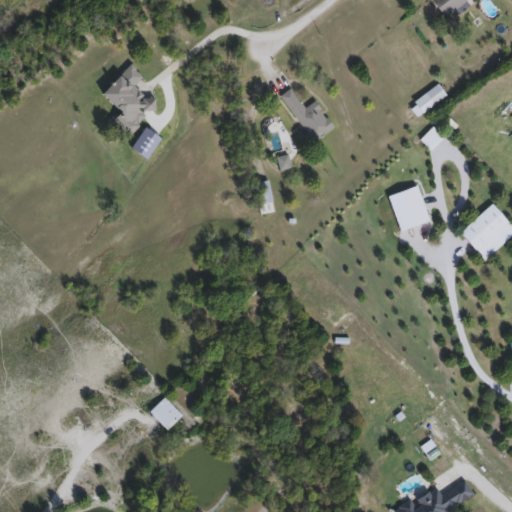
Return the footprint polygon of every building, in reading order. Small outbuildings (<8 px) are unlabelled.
[(468,0),(470,3),(445,18),(433,0),(468,0)] [(144,78),(135,86),(157,107),(129,137),(114,122),(123,113),(104,95),(131,66),(144,78)] [(416,116),(410,105),(442,88),(448,99),(416,116)] [(334,129),(313,143),(282,96),(293,89),(305,109),(317,102),(334,129)] [(260,215),(255,184),(270,182),(274,212),(260,215)] [(462,235),(492,204),(510,223),(480,253),(462,235)] [(439,255),(428,266),(414,251),(425,241),(439,255)] [(437,488),(441,494),(465,481),(475,498),(450,511),(397,511),(437,488)]
